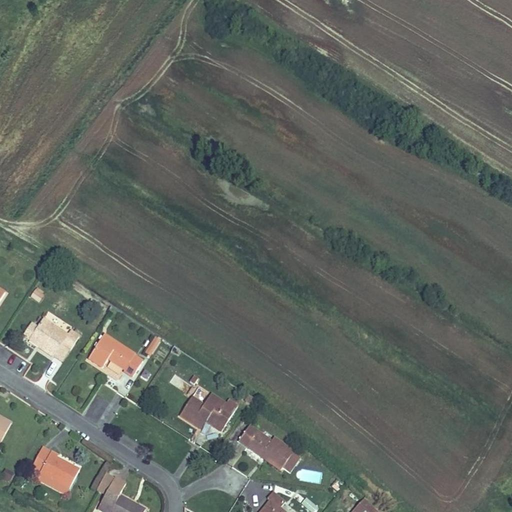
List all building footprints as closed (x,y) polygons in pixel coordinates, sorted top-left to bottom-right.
[(36,287),(30,297),(38,302),(45,293),(36,287)] [(30,341),(22,352),(48,371),(57,359),(65,365),(74,352),(66,346),(63,351),(36,332),(30,341)] [(151,356),(161,340),(154,335),(144,352),(151,356)] [(16,348),(22,352),(30,341),(25,337),(16,348)] [(99,356),(84,379),(98,388),(102,381),(119,392),(118,395),(127,401),(139,382),(99,356)] [(188,389),(183,397),(187,400),(192,392),(188,389)] [(178,423),(194,433),(198,426),(204,430),(217,438),(233,413),(226,408),(218,419),(203,410),(198,418),(186,410),(178,423)] [(198,426),(194,433),(200,437),(204,430),(198,426)] [(0,469),(13,445),(0,437),(0,469)] [(229,455),(253,472),(255,469),(272,482),(283,466),(262,452),(259,456),(238,441),(229,455)] [(31,489),(68,510),(80,490),(55,476),(56,473),(44,466),(31,489)] [(290,471),(283,466),(272,482),(270,484),(277,489),(290,471)] [(255,469),(253,472),(270,484),(272,482),(255,469)] [(102,511),(103,511),(112,498),(103,493),(95,508),(102,511)] [(103,511),(118,511),(124,502),(113,496),(112,498),(103,511)] [(310,511),(314,511),(318,507),(305,497),(300,504),(310,511)]
